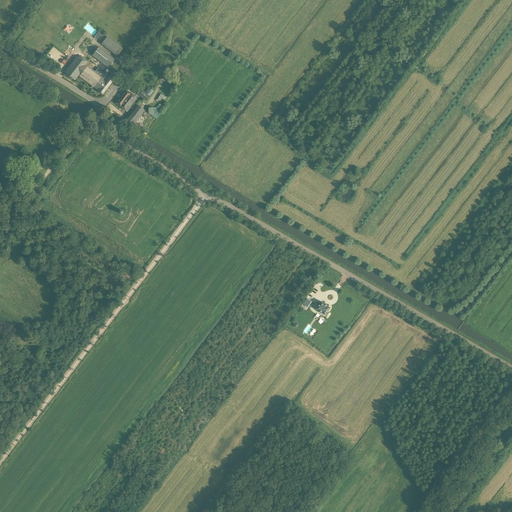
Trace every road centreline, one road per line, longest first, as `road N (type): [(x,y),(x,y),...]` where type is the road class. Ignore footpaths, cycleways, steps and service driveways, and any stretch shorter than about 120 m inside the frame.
road 1 (tertiary): [(511,368),(206,194)]
road 2 (tertiary): [(0,461),(206,194)]
road 3 (tertiary): [(206,194),(97,126),(101,105)]
road 4 (tertiary): [(101,105),(182,0)]
